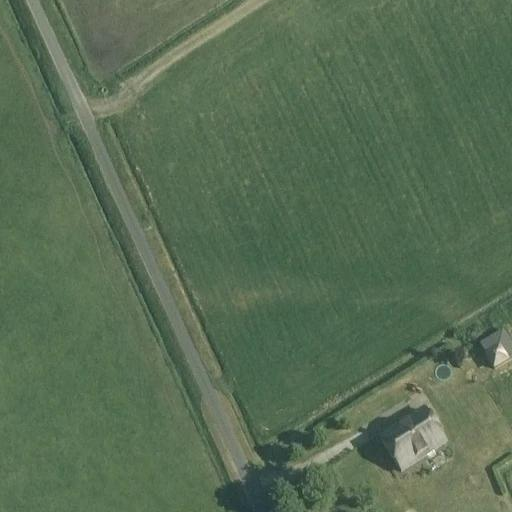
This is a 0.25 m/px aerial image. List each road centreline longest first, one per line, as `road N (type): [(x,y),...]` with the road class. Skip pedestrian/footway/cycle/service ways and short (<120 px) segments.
road 1 (unclassified): [(262,511),(32,0)]
road 2 (track): [(85,117),(265,0)]
